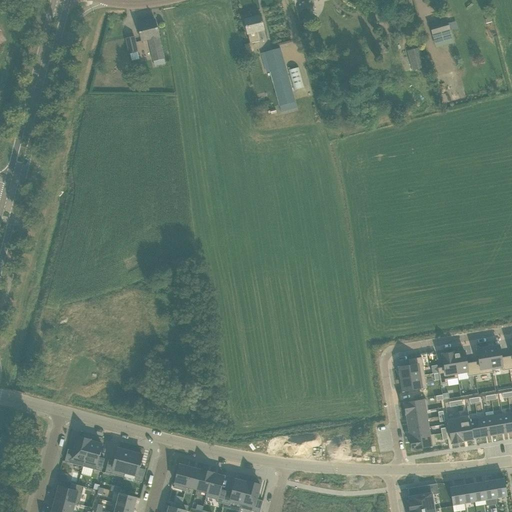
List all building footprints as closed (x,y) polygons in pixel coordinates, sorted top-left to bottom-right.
[(244,20),(250,43),(265,40),(263,30),(263,26),(260,16),(244,20)] [(157,29),(155,20),(137,24),(141,41),(148,40),(153,62),(164,59),(159,37),(157,29)] [(447,20),(429,25),(434,43),(439,42),(452,39),(450,31),(451,31),(449,23),(448,23),(447,20)] [(134,37),(125,39),(129,54),(138,52),(134,37)] [(419,48),(407,51),(413,71),(424,67),(419,48)] [(280,49),(261,54),(266,73),(269,72),(279,106),(281,112),(297,109),(295,102),(280,49)] [(299,68),(288,71),(294,90),(304,87),(299,68)] [(499,346),(488,348),(491,368),(501,366),(502,371),(509,370),(507,357),(501,358),(499,346)] [(478,362),(472,363),(474,375),(491,373),(490,368),(491,368),(488,348),(476,350),(478,362)] [(453,353),(456,374),(457,373),(467,372),(468,377),(474,375),(472,363),(466,364),(464,352),(454,353),(453,353)] [(444,367),(438,368),(438,374),(439,379),(440,384),(447,383),(447,380),(458,378),(457,373),(456,374),(453,353),(442,355),(444,367)] [(409,366),(399,368),(401,380),(424,376),(421,357),(408,360),(409,366)] [(414,377),(401,380),(403,391),(413,389),(415,397),(427,394),(426,387),(424,376),(414,377)] [(426,400),(404,403),(406,414),(425,411),(427,411),(426,400)] [(425,411),(406,414),(406,415),(406,414),(407,422),(426,419),(425,411)] [(493,412),(484,413),(485,418),(488,435),(497,434),(494,416),(493,412)] [(511,424),(510,414),(502,415),(505,433),(511,431),(511,424)] [(502,415),(494,416),(497,434),(505,433),(502,415)] [(468,416),(458,417),(462,442),(462,441),(472,439),(472,438),(469,421),(469,420),(468,416)] [(458,417),(447,419),(451,443),(462,442),(458,417)] [(485,418),(477,419),(480,437),(488,435),(485,418)] [(426,419),(407,422),(409,431),(428,427),(426,419)] [(469,420),(469,421),(472,438),(480,437),(477,419),(469,420)] [(428,427),(409,431),(410,438),(410,439),(429,436),(429,435),(428,427)] [(429,436),(410,439),(411,449),(436,445),(434,434),(429,435),(429,436)] [(68,449),(64,462),(83,467),(89,441),(90,441),(90,440),(78,437),(74,451),(68,449)] [(89,441),(83,467),(101,472),(104,459),(98,457),(101,444),(99,444),(99,443),(92,441),(92,442),(90,441),(89,441)] [(108,460),(105,473),(124,478),(125,473),(124,473),(130,452),(118,449),(114,462),(108,460)] [(124,478),(123,480),(134,483),(135,480),(142,482),(145,470),(139,468),(142,455),(140,455),(140,453),(133,451),(132,453),(130,452),(124,473),(125,473),(124,478)] [(176,478),(173,488),(185,491),(187,487),(186,487),(191,468),(179,465),(178,471),(177,470),(175,478),(176,478)] [(191,468),(186,487),(187,487),(196,489),(201,471),(191,468)] [(201,471),(196,489),(206,492),(207,492),(212,474),(213,473),(201,470),(201,471)] [(206,492),(205,497),(217,500),(216,502),(223,504),(226,491),(220,490),(223,477),(212,474),(207,492),(206,492)] [(226,491),(223,504),(229,506),(231,501),(241,504),(242,504),(247,483),(245,482),(246,481),(238,479),(238,481),(235,480),(232,493),(226,491)] [(504,479),(493,481),(496,498),(507,496),(504,479)] [(493,481),(482,482),(485,500),(496,498),(493,481)] [(241,504),(240,508),(253,511),(259,511),(262,501),(256,499),(260,485),(247,482),(247,483),(242,504),(241,504)] [(482,482),(471,484),(474,502),(485,500),(482,482)] [(59,487),(56,498),(74,503),(74,504),(79,505),(83,487),(71,483),(69,490),(59,487)] [(423,495),(407,498),(409,511),(416,511),(433,509),(431,495),(438,494),(436,484),(422,486),(423,495)] [(471,484),(460,486),(463,504),(474,502),(471,484)] [(460,486),(449,488),(452,506),(463,504),(460,486)] [(119,493),(116,504),(134,508),(136,498),(119,493)] [(56,498),(53,509),(64,511),(71,511),(74,504),(74,503),(56,498)]
